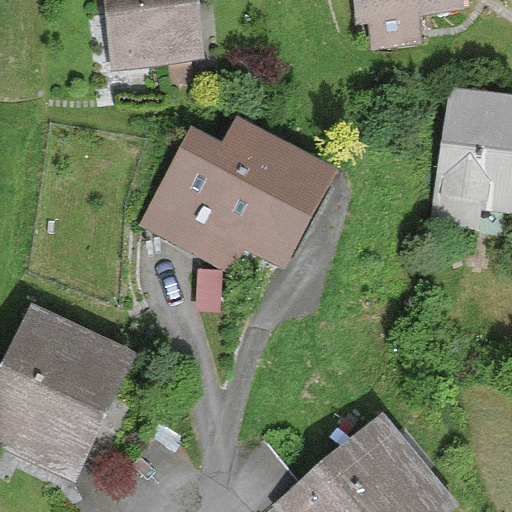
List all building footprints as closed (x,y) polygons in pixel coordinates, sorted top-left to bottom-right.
[(102,0),(110,75),(203,65),(196,0),(102,0)] [(354,0),(358,28),(366,27),(369,52),(420,46),(418,22),(462,17),(460,0),(354,0)] [(511,103),(449,95),(432,208),(511,220),(511,103)] [(192,136),(141,228),(232,277),(245,254),(284,275),(336,181),(236,126),(221,153),(192,136)] [(30,315),(0,380),(0,452),(76,488),(133,362),(30,315)] [(453,511),(383,424),(275,509),(276,511),(453,511)]
